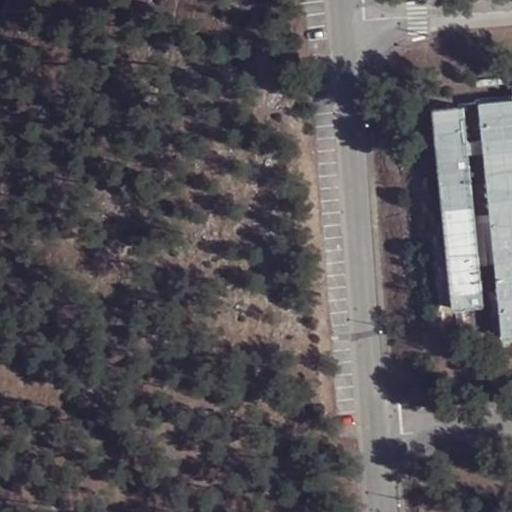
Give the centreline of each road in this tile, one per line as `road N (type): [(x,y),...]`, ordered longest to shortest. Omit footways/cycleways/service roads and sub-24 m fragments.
road 1 (unclassified): [(371,440),(341,17)]
road 2 (unclassified): [(511,7),(341,17)]
road 3 (unclassified): [(371,440),(511,430)]
